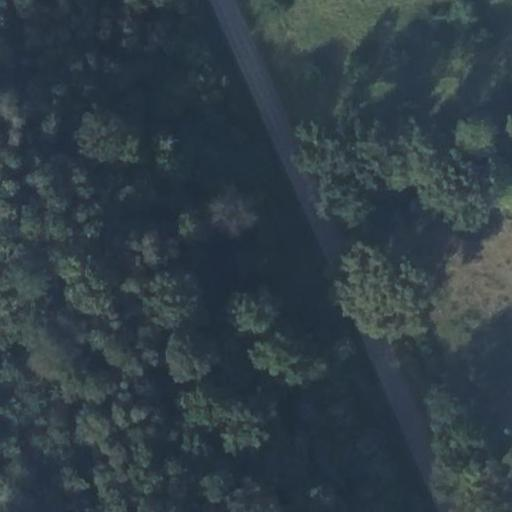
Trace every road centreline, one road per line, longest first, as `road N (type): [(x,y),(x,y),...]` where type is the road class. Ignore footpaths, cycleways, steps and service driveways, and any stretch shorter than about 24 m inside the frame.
road 1 (unclassified): [(218,0),(446,511)]
road 2 (track): [(318,229),(511,168)]
